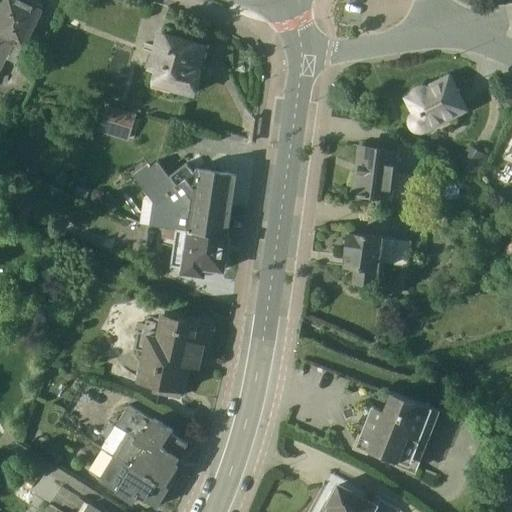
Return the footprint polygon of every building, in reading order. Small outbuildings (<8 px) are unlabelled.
[(0,72),(8,58),(20,63),(27,47),(34,32),(44,8),(27,0),(3,0),(0,8),(0,72)] [(34,32),(27,47),(41,55),(48,40),(34,32)] [(158,69),(166,34),(157,32),(148,67),(158,69)] [(207,45),(166,34),(158,69),(154,86),(172,91),(174,86),(195,91),(207,45)] [(413,94),(408,96),(414,109),(412,111),(410,113),(409,115),(408,118),(408,120),(408,123),(409,125),(410,127),(411,129),(413,130),(415,131),(416,132),(465,108),(457,91),(451,94),(446,83),(434,89),(432,85),(428,87),(426,87),(425,86),(423,86),(421,87),(419,87),(417,88),(415,90),(414,91),(413,93),(413,94)] [(99,131),(129,140),(137,113),(107,104),(99,131)] [(458,165),(475,174),(487,152),(470,143),(458,165)] [(399,148),(361,144),(355,192),(411,199),(412,191),(408,190),(411,172),(399,171),(402,149),(399,150),(399,148)] [(229,235),(239,173),(198,167),(198,168),(191,158),(171,173),(160,159),(152,165),(149,162),(135,173),(149,192),(145,222),(178,227),(229,235)] [(229,235),(178,227),(172,263),(182,265),(181,272),(207,276),(208,268),(226,271),(232,235),(229,235)] [(408,265),(411,240),(348,228),(343,264),(353,266),(351,282),(382,285),(385,261),(408,265)] [(154,390),(183,397),(185,390),(187,390),(193,364),(201,367),(206,345),(213,346),(218,322),(163,311),(159,330),(145,327),(144,331),(139,330),(136,346),(145,348),(140,378),(155,382),(154,390)] [(359,431),(354,445),(369,451),(371,448),(398,458),(397,463),(416,471),(441,409),(391,388),(384,407),(373,403),(361,432),(359,431)] [(118,422),(178,461),(190,442),(172,431),(174,427),(131,402),(118,422)] [(105,446),(171,485),(179,472),(176,471),(181,463),(178,461),(118,422),(103,445),(105,446)] [(139,493),(159,504),(171,485),(105,446),(92,466),(99,471),(96,475),(135,500),(139,493)] [(374,511),(380,502),(338,478),(324,503),(326,505),(322,511),(374,511)] [(108,511),(91,500),(83,511),(108,511)]
